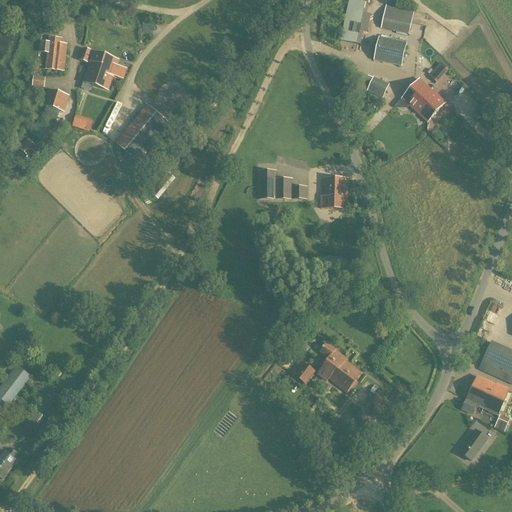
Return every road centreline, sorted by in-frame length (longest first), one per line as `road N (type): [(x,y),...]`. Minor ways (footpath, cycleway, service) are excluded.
road 1 (track): [(306,36),(288,41),(165,272),(2,511)]
road 2 (unclassified): [(454,349),(415,318),(387,269),(363,180),(311,62),(306,0)]
road 3 (tertiary): [(372,478),(436,398),(454,349)]
road 4 (tertiary): [(454,349),(511,206)]
road 5 (unknown): [(347,494),(322,448),(360,390)]
